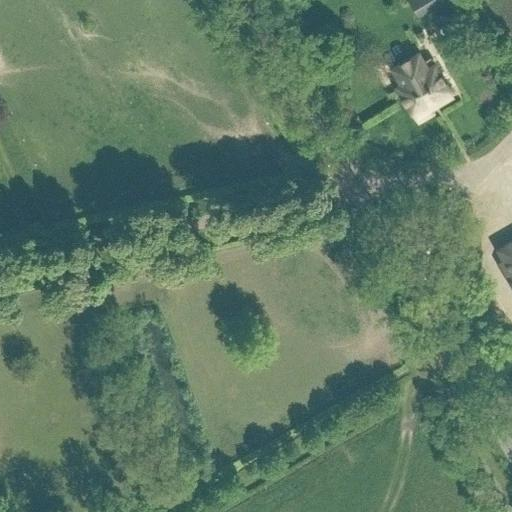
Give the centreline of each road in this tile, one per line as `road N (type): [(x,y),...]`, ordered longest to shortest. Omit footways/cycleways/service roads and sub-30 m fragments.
road 1 (track): [(457,360),(187,511)]
road 2 (tertiary): [(354,187),(245,0)]
road 3 (tertiary): [(511,453),(404,269)]
road 4 (track): [(315,166),(218,0)]
road 5 (unclassified): [(477,171),(354,187)]
road 6 (unclassified): [(404,269),(477,171)]
